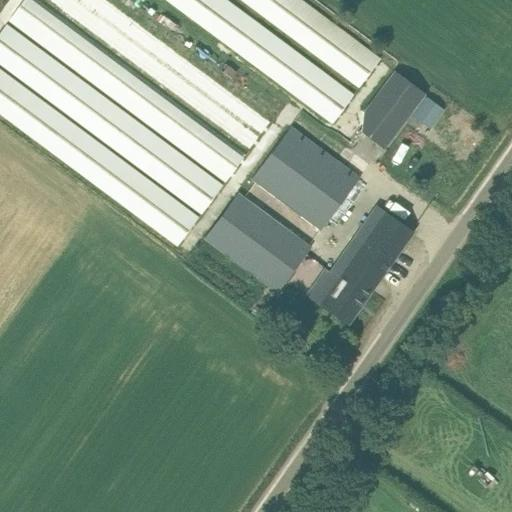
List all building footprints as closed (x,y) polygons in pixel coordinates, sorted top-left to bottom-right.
[(247,153),(40,0),(23,0),(8,21),(225,182),(247,153)] [(270,121),(107,0),(48,0),(249,150),(270,121)] [(353,96),(224,0),(169,0),(333,122),(353,96)] [(379,60),(299,0),(243,0),(359,86),(379,60)] [(6,24),(0,32),(0,63),(201,213),(222,185),(6,24)] [(199,217),(0,69),(0,114),(177,247),(199,217)] [(425,94),(394,71),(362,115),(361,131),(384,148),(425,94)] [(291,128),(252,180),(320,230),(359,178),(291,128)] [(201,235),(278,292),(312,247),(235,190),(201,235)] [(412,231),(395,220),(376,206),(344,253),(347,255),(336,271),(342,276),(322,305),(347,323),(412,231)]
